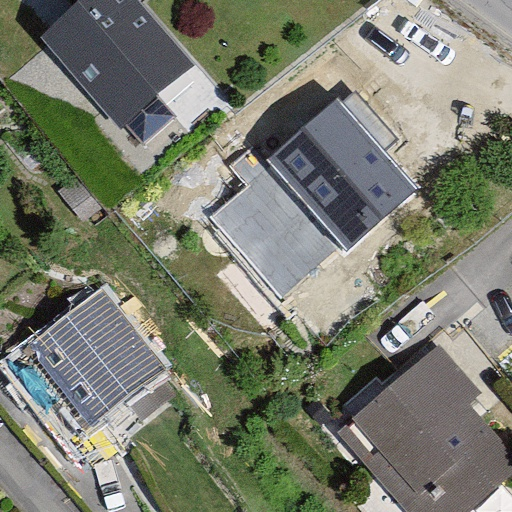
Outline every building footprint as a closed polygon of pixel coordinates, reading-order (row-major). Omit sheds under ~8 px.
[(145,0),(93,0),(46,40),(123,131),(201,66),(145,0)] [(338,100),(271,159),(352,251),(419,191),(338,100)] [(264,171),(210,221),(284,301),(338,251),(264,171)] [(91,301),(8,366),(65,438),(109,404),(130,430),(169,400),(91,301)] [(427,356),(334,434),(360,465),(350,473),(382,511),(467,511),(503,482),(450,418),(467,404),(427,356)]
